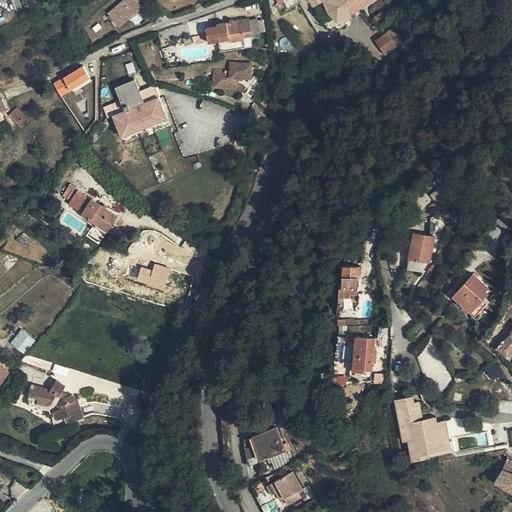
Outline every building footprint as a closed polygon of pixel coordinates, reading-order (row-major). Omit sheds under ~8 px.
[(119,26),(129,18),(141,7),(135,0),(123,0),(108,13),(119,26)] [(324,0),(321,0),(314,4),(330,31),(341,26),(338,20),(329,10),(324,0)] [(353,11),(346,0),(324,0),(329,10),(338,20),(353,11)] [(346,0),(353,11),(356,10),(370,0),(346,0)] [(141,7),(129,18),(131,21),(144,10),(141,7)] [(356,17),(353,11),(338,20),(341,26),(356,17)] [(207,27),(208,35),(209,43),(229,40),(229,42),(243,40),(243,37),(252,36),(252,35),(250,20),(250,18),(234,21),(234,19),(229,20),(230,22),(217,23),(217,26),(207,27)] [(258,19),(250,20),(252,35),(260,33),(258,19)] [(405,39),(414,32),(404,19),(396,25),(405,39)] [(389,30),(399,44),(405,39),(396,25),(389,30)] [(386,54),(399,44),(389,30),(375,40),(386,54)] [(209,43),(208,35),(192,37),(194,45),(209,43)] [(236,78),(243,78),(251,78),(251,63),(231,63),(231,71),(214,71),(214,80),(220,80),(221,88),(236,88),(236,81),(236,78)] [(90,78),(83,67),(64,78),(71,90),(90,78)] [(92,81),(90,78),(71,90),(73,91),(74,92),(75,92),(92,81)] [(245,94),(253,100),(264,85),(256,79),(245,94)] [(55,87),(61,96),(69,90),(63,81),(55,87)] [(122,136),(166,118),(153,86),(140,92),(135,81),(117,88),(126,110),(122,112),(114,116),(122,136)] [(114,116),(122,112),(117,101),(109,105),(114,116)] [(17,122),(23,116),(17,109),(11,116),(17,122)] [(17,122),(22,128),(28,121),(23,116),(17,122)] [(104,132),(111,124),(107,118),(99,128),(104,132)] [(168,121),(166,118),(122,136),(123,139),(168,121)] [(85,145),(90,149),(96,141),(92,137),(85,145)] [(69,199),(76,188),(70,184),(63,195),(69,199)] [(55,190),(50,196),(63,207),(68,201),(55,190)] [(94,221),(107,229),(117,216),(78,191),(69,204),(94,221)] [(502,209),(498,205),(492,213),(496,216),(502,209)] [(506,229),(511,219),(511,218),(502,212),(495,222),(506,229)] [(496,216),(492,213),(486,222),(490,226),(496,216)] [(103,235),(105,233),(107,229),(94,221),(92,225),(91,227),(103,235)] [(469,225),(465,223),(459,237),(468,241),(475,224),(470,222),(469,225)] [(488,228),(478,241),(481,244),(491,230),(488,228)] [(430,249),(433,250),(436,236),(414,231),(408,259),(424,262),(427,263),(430,249)] [(214,246),(220,237),(214,233),(208,242),(214,246)] [(424,262),(408,259),(406,268),(422,272),(424,262)] [(153,271),(142,267),(137,281),(148,285),(148,286),(163,291),(170,269),(155,264),(153,271)] [(362,265),(344,264),(342,287),(358,288),(359,272),(362,272),(362,265)] [(478,311),(481,314),(489,304),(483,298),(485,296),(489,292),(486,290),(489,286),(474,273),(453,295),(475,314),(478,311)] [(358,288),(342,287),(340,288),(339,296),(350,296),(350,294),(358,294),(358,288)] [(489,304),(481,314),(484,316),(492,306),(489,304)] [(25,354),(36,341),(22,329),(11,343),(25,354)] [(507,357),(508,355),(511,350),(511,332),(498,348),(507,357)] [(372,378),(373,362),(374,349),(375,338),(356,336),(353,371),(365,372),(364,377),(372,378)] [(0,383),(9,371),(0,364),(0,383)] [(70,422),(84,417),(78,399),(75,400),(73,394),(71,395),(65,397),(61,394),(63,390),(66,386),(56,380),(50,390),(32,385),(29,395),(39,398),(37,402),(46,404),(50,404),(53,401),(54,402),(59,405),(60,409),(55,411),(58,419),(68,416),(70,422)] [(39,398),(29,395),(26,404),(36,407),(37,402),(39,398)] [(433,440),(427,421),(424,421),(421,403),(416,404),(416,398),(398,400),(403,443),(407,442),(410,463),(427,461),(427,457),(439,455),(433,440)] [(36,407),(49,411),(54,402),(53,401),(50,404),(46,404),(37,402),(36,407)] [(297,417),(303,414),(299,404),(292,406),(297,417)] [(440,419),(427,421),(433,440),(439,455),(453,454),(450,431),(441,431),(440,424),(440,419)] [(277,426),(268,430),(261,433),(255,435),(258,443),(263,458),(268,457),(271,455),(286,450),(284,444),(277,426)] [(258,443),(244,448),(247,466),(261,462),(269,459),(268,457),(263,458),(258,443)] [(286,451),(286,450),(271,455),(276,468),(289,460),(286,451)] [(511,471),(504,468),(496,481),(511,491),(511,471)] [(275,481),(285,498),(288,505),(303,497),(300,490),(303,488),(293,471),(275,481)] [(277,475),(275,472),(266,477),(268,481),(277,475)] [(280,501),(285,498),(275,481),(271,483),(280,501)] [(62,494),(57,487),(51,493),(56,498),(62,494)] [(261,506),(274,499),(269,489),(256,495),(261,506)]
